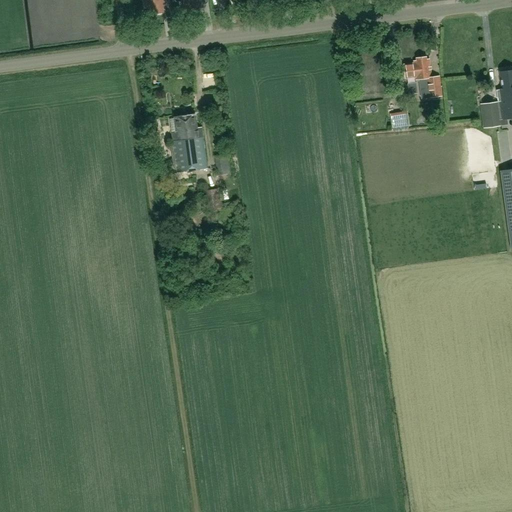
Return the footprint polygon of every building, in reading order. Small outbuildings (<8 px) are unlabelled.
[(148,5),(149,13),(162,12),(162,6),(163,6),(162,0),(143,0),(144,6),(148,5)] [(184,9),(202,7),(200,0),(181,0),(181,1),(183,1),(184,9)] [(414,63),(403,64),(405,78),(416,77),(416,79),(419,79),(421,98),(441,96),(438,77),(431,77),(429,59),(426,59),(426,57),(416,58),(416,60),(414,61),(414,63)] [(484,105),(485,111),(482,111),(484,128),(491,127),(500,126),(508,125),(507,119),(511,118),(511,69),(511,70),(501,71),(502,79),(500,79),(502,88),(497,89),(499,103),(500,109),(498,109),(495,109),(494,104),(484,105)] [(409,125),(407,113),(390,115),(392,127),(409,125)] [(176,131),(171,131),(177,172),(207,167),(201,127),(197,127),(195,114),(174,117),(176,131)] [(502,142),(504,154),(511,153),(510,141),(502,142)] [(227,155),(215,156),(218,175),(230,173),(227,155)] [(511,168),(500,170),(511,250),(511,249),(511,168)] [(203,191),(206,210),(221,208),(217,188),(203,191)]
